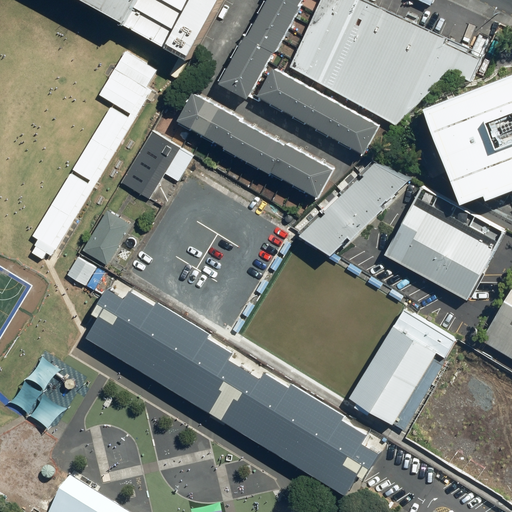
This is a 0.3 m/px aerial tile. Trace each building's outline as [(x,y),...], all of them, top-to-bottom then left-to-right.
[(95,0),(129,18),(139,0),(95,0)] [(139,0),(129,18),(168,40),(190,0),(139,0)] [(190,0),(168,40),(193,54),(222,0),(190,0)] [(306,0),(267,0),(223,80),(252,96),(306,0)] [(360,0),(323,0),(293,65),(398,122),(454,70),(473,81),(484,55),(360,0)] [(21,232),(52,251),(164,68),(124,43),(97,88),(105,93),(21,232)] [(277,65),(261,93),(360,148),(376,120),(277,65)] [(486,202),(511,192),(511,74),(424,107),(433,130),(461,205),(484,196),(486,202)] [(194,91),(179,120),(319,197),(335,169),(194,91)] [(180,180),(195,154),(155,130),(124,182),(151,198),(166,172),(180,180)] [(366,155),(293,227),(334,251),(413,179),(366,155)] [(507,233),(426,189),(388,258),(469,302),(507,233)] [(85,252),(109,265),(132,225),(109,211),(85,252)] [(83,223),(68,247),(75,251),(90,227),(83,223)] [(97,268),(79,257),(69,275),(87,285),(97,268)] [(31,279),(6,264),(0,274),(0,276),(24,291),(31,279)] [(112,276),(99,269),(89,286),(102,294),(112,276)] [(87,342),(346,496),(380,440),(121,286),(87,342)] [(511,290),(483,339),(511,355),(511,290)] [(58,296),(47,314),(62,323),(73,305),(58,296)] [(392,423),(436,350),(396,326),(352,399),(392,423)] [(511,491),(511,381),(461,350),(417,432),(511,491)] [(27,420),(6,456),(25,468),(47,432),(27,420)] [(19,488),(22,490),(17,498),(32,507),(37,499),(47,506),(61,484),(32,467),(27,476),(0,458),(0,478),(18,490),(19,488)] [(129,511),(76,477),(52,511),(129,511)]
